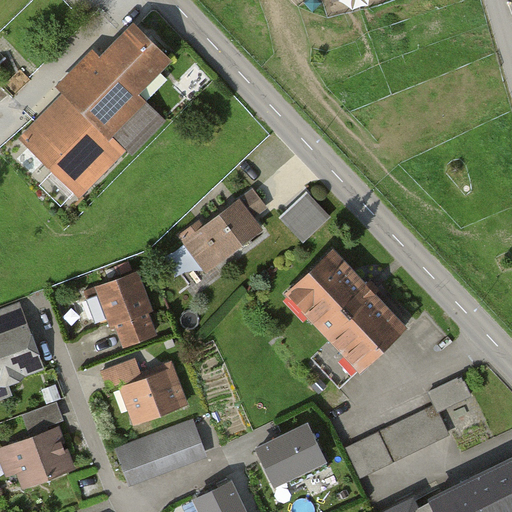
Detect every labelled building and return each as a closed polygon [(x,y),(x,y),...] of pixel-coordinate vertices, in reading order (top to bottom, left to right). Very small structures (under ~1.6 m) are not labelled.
[(142,93),(172,62),(134,25),(21,139),(81,198),(128,150),(134,156),(170,120),(142,93)] [(305,240),(333,213),(308,188),(281,215),(305,240)] [(238,195),(182,240),(209,275),(266,230),(238,195)] [(337,248),(287,293),(360,373),(410,328),(337,248)] [(140,273),(97,288),(112,328),(116,326),(125,350),(163,336),(140,273)] [(0,389),(47,372),(22,305),(0,313),(0,389)] [(109,394),(123,389),(137,427),(191,407),(177,368),(146,380),(139,360),(102,374),(109,394)] [(470,388),(346,446),(362,479),(485,421),(470,388)] [(34,439),(0,453),(0,458),(10,482),(23,477),(28,491),(77,471),(60,430),(69,427),(59,404),(25,418),(34,439)] [(195,423),(118,452),(132,487),(209,458),(195,423)] [(311,423),(257,448),(277,492),(330,466),(311,423)] [(511,511),(511,457),(426,498),(432,511),(511,511)] [(248,511),(235,481),(193,500),(198,511),(248,511)] [(432,511),(426,498),(395,511),(432,511)]
